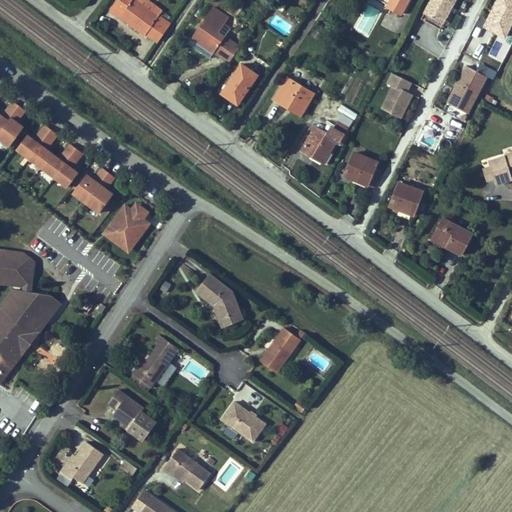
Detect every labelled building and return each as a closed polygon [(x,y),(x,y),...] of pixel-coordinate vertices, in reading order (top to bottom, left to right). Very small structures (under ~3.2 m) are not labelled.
[(154,18),(158,13),(139,0),(110,0),(102,13),(140,39),(141,37),(153,19),(154,18)] [(277,0),(291,9),(295,3),(290,0),(277,0)] [(391,14),(398,0),(381,0),(379,5),(378,7),(391,14)] [(449,0),(425,0),(418,14),(434,22),(444,3),(448,5),(449,0)] [(480,12),(475,21),(495,31),(510,0),(486,0),(484,5),(485,6),(483,11),(480,12)] [(444,3),(434,22),(438,24),(448,5),(444,3)] [(208,6),(204,12),(219,23),(223,17),(208,6)] [(227,42),(220,37),(213,32),(219,23),(204,12),(185,39),(193,44),(195,41),(210,51),(217,56),(227,42)] [(434,22),(418,14),(416,20),(435,29),(438,24),(434,22)] [(153,19),(141,37),(152,45),(165,26),(154,18),(153,19)] [(226,28),(219,23),(213,32),(220,37),(226,28)] [(327,47),(333,41),(318,28),(312,34),(327,47)] [(493,35),(483,49),(497,58),(506,44),(493,35)] [(195,41),(193,44),(208,55),(210,51),(195,41)] [(236,48),(227,42),(217,56),(226,63),(236,48)] [(460,107),(479,70),(459,60),(452,73),(455,74),(453,78),(451,77),(440,97),(460,107)] [(257,76),(240,64),(219,94),(235,106),(257,76)] [(392,118),(404,96),(398,93),(403,84),(384,74),(379,83),(385,86),(373,108),(392,118)] [(298,110),(310,92),(285,76),(270,99),(276,103),(280,98),(298,110)] [(4,143),(12,148),(22,134),(16,130),(19,125),(27,113),(15,104),(6,116),(12,121),(10,123),(4,119),(0,116),(0,137),(5,142),(4,143)] [(348,132),(358,114),(343,106),(334,124),(348,132)] [(320,134),(309,127),(295,149),(303,154),(306,149),(320,157),(330,141),(334,144),(339,135),(328,128),(330,126),(326,124),(320,134)] [(26,130),(19,125),(16,130),(22,134),(26,130)] [(51,150),(60,137),(47,128),(38,140),(51,150)] [(80,176),(73,171),(61,162),(49,152),(36,142),(29,137),(18,151),(26,156),(27,155),(38,163),(37,165),(51,176),(52,175),(63,183),(62,184),(69,190),(80,176)] [(49,152),(51,150),(38,140),(36,142),(49,152)] [(511,168),(511,143),(479,154),(481,162),(486,176),(487,182),(506,176),(504,172),(511,169),(511,168)] [(76,168),(85,156),(72,147),(63,159),(76,168)] [(353,176),(364,180),(373,158),(349,147),(339,170),(345,173),(344,177),(352,180),(353,176)] [(306,149),(303,154),(316,163),(320,157),(306,149)] [(73,171),(76,168),(63,159),(61,162),(73,171)] [(476,179),(486,176),(481,162),(472,165),(476,179)] [(117,180),(104,171),(95,182),(92,186),(85,181),(75,196),(101,215),(112,201),(106,197),(109,192),(108,192),(117,180)] [(89,177),(85,181),(92,186),(95,182),(89,177)] [(385,200),(392,204),(391,207),(395,209),(397,206),(407,210),(416,188),(394,177),(385,200)] [(106,197),(112,201),(115,197),(109,192),(106,197)] [(143,227),(150,233),(153,229),(147,224),(152,218),(139,209),(135,215),(143,221),(138,228),(141,230),(143,227)] [(115,245),(123,252),(126,251),(127,250),(134,255),(150,233),(143,227),(141,230),(138,228),(143,221),(135,215),(128,211),(109,236),(115,241),(114,242),(115,245)] [(454,252),(465,230),(434,214),(423,235),(454,252)] [(115,241),(109,236),(107,239),(115,245),(114,242),(115,241)] [(0,285),(25,289),(26,279),(32,280),(34,262),(25,255),(0,251),(0,285)] [(211,271),(195,290),(214,305),(218,303),(223,316),(241,309),(233,289),(211,271)] [(31,293),(32,280),(26,279),(25,289),(24,292),(31,293)] [(50,298),(51,296),(31,293),(24,292),(12,291),(0,307),(0,379),(4,383),(14,369),(11,363),(20,351),(17,346),(29,332),(34,332),(43,321),(50,322),(58,311),(49,305),(50,298)] [(49,305),(58,311),(62,306),(50,298),(49,305)] [(218,303),(214,305),(220,318),(223,316),(218,303)] [(101,317),(106,309),(102,306),(97,314),(101,317)] [(223,316),(220,318),(222,324),(244,316),(241,309),(223,316)] [(11,363),(14,369),(50,322),(43,321),(34,332),(29,332),(17,346),(20,351),(11,363)] [(277,371),(301,338),(297,335),(285,326),(261,359),(277,371)] [(297,335),(301,338),(305,332),(301,329),(297,335)] [(138,366),(133,373),(151,386),(156,378),(170,360),(179,348),(161,335),(156,342),(159,344),(150,355),(148,358),(140,368),(138,366)] [(178,366),(170,360),(156,378),(164,384),(178,366)] [(125,396),(128,393),(118,387),(107,402),(116,408),(113,413),(125,421),(130,425),(127,428),(143,439),(157,419),(142,408),(144,405),(135,399),(133,402),(125,396)] [(133,402),(135,399),(128,393),(125,396),(133,402)] [(266,422),(235,400),(222,418),(254,440),(266,422)] [(276,430),(283,435),(289,426),(281,421),(276,430)] [(229,424),(224,429),(233,437),(238,432),(229,424)] [(75,475),(83,481),(104,452),(88,440),(77,455),(71,463),(69,461),(62,470),(73,478),(75,475)] [(200,488),(212,472),(179,447),(165,466),(172,471),(174,468),(187,478),(200,488)] [(74,453),(69,461),(71,463),(77,455),(74,453)] [(139,467),(126,458),(121,465),(134,474),(139,467)] [(187,478),(174,468),(172,471),(185,480),(187,478)] [(177,511),(144,488),(132,504),(143,511),(177,511)]
